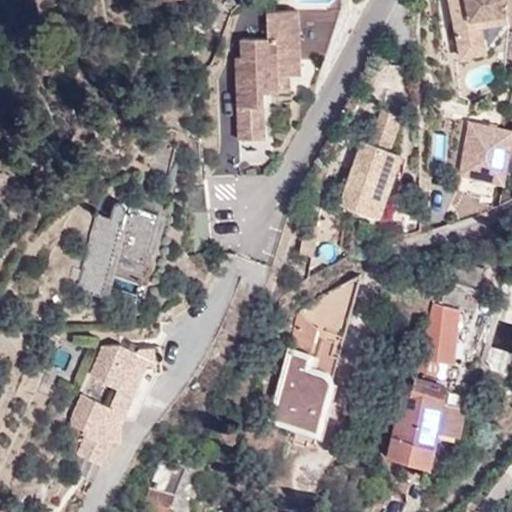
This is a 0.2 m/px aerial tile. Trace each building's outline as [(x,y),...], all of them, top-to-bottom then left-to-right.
[(484,25),(511,19),(506,0),(452,0),(463,47),(487,41),(484,25)] [(290,74),(302,73),(299,9),(268,11),(269,37),(241,38),(242,57),(236,57),(240,140),(267,139),(265,91),(264,75),(279,74),(280,90),(290,90),(290,74)] [(487,41),(463,47),(466,57),(489,51),(487,41)] [(265,91),(280,90),(279,74),(264,75),(265,91)] [(380,216),(402,152),(391,148),(402,115),(383,109),(371,142),(364,139),(342,203),(380,216)] [(511,129),(472,123),(462,173),(505,181),(510,156),(511,156),(511,129)] [(116,202),(115,204),(112,215),(96,211),(77,287),(106,295),(107,289),(117,253),(148,260),(161,211),(134,204),(132,213),(126,212),(128,206),(128,204),(127,203),(126,202),(125,202),(124,201),(123,200),(121,200),(120,200),(118,201),(117,202),(116,202)] [(460,305),(475,309),(485,268),(451,260),(441,301),(457,305),(460,305)] [(326,330),(346,336),(363,277),(359,274),(353,277),(338,287),(326,330)] [(338,287),(353,277),(339,284),(338,287)] [(452,360),(460,305),(457,305),(441,301),(435,299),(420,355),(444,359),(452,360)] [(312,354),(320,327),(303,313),(299,315),(289,348),(312,354)] [(163,369),(160,345),(140,346),(139,350),(122,343),(104,344),(94,368),(94,372),(98,376),(120,386),(111,405),(82,392),(71,417),(72,425),(87,432),(71,468),(95,479),(102,462),(109,466),(120,441),(120,417),(136,417),(157,370),(163,369)] [(309,367),(312,354),(289,348),(269,420),(318,434),(333,379),(326,372),(309,367)] [(420,355),(415,374),(417,375),(439,380),(444,359),(420,355)] [(388,454),(429,465),(438,429),(461,434),(468,405),(446,399),(450,383),(439,380),(417,375),(413,392),(404,390),(388,454)] [(157,462),(141,511),(166,511),(181,471),(157,462)]
